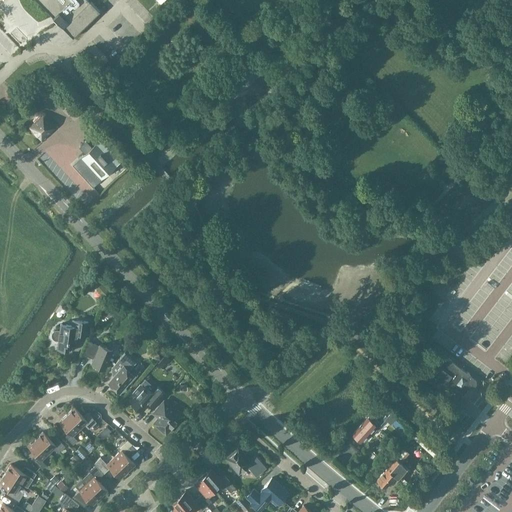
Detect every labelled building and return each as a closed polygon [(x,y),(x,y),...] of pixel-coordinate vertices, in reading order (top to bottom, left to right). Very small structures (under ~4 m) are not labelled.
[(36,0),(56,21),(58,22),(73,37),(100,11),(88,0),(36,0)] [(137,3),(131,8),(136,15),(142,10),(137,3)] [(99,38),(93,44),(104,54),(110,48),(99,38)] [(41,140),(55,127),(41,112),(33,120),(34,122),(29,127),(41,140)] [(85,153),(72,164),(93,186),(122,160),(102,137),(91,146),(85,140),(78,146),(85,153)] [(84,289),(93,290),(94,282),(85,281),(84,289)] [(95,289),(102,293),(105,286),(98,283),(95,289)] [(51,334),(51,335),(51,336),(52,336),(52,337),(52,338),(53,338),(53,339),(58,340),(57,348),(72,350),(72,344),(75,345),(77,333),(86,334),(88,321),(78,320),(77,326),(60,324),(59,330),(55,330),(54,330),(53,330),(53,331),(52,332),(52,333),(52,334),(51,334)] [(104,369),(112,350),(100,345),(99,345),(88,341),(83,354),(94,359),(92,364),(104,369)] [(129,370),(136,362),(124,352),(111,368),(117,372),(108,383),(113,387),(113,389),(116,392),(118,391),(119,392),(120,391),(122,392),(125,388),(125,386),(134,375),(129,370)] [(473,390),(478,384),(477,380),(470,374),(471,373),(468,371),(467,372),(443,354),(438,361),(434,358),(430,363),(427,361),(418,373),(435,385),(440,384),(446,377),(447,378),(446,380),(447,385),(459,394),(464,393),(469,386),(473,390)] [(165,355),(160,361),(166,366),(171,361),(165,355)] [(145,385),(144,386),(140,383),(132,393),(135,396),(130,402),(141,411),(151,400),(156,404),(166,394),(157,387),(153,392),(145,385)] [(175,424),(183,415),(175,408),(174,410),(163,401),(154,412),(159,417),(154,423),(165,433),(174,423),(175,424)] [(382,401),(374,409),(378,413),(386,405),(382,401)] [(96,422),(88,413),(84,417),(74,407),(66,414),(80,428),(84,424),(88,428),(90,428),(96,422)] [(369,417),(353,434),(361,441),(373,428),(375,430),(386,418),(391,423),(397,417),(391,411),(387,415),(386,414),(380,421),(375,416),(372,414),(369,417)] [(72,435),(80,428),(66,414),(59,421),(67,430),(63,434),(64,435),(73,444),(77,440),(72,435)] [(418,429),(412,436),(422,446),(428,439),(418,429)] [(35,438),(49,453),(53,449),(58,453),(65,446),(56,437),(52,441),(42,431),(35,438)] [(41,460),(49,453),(35,438),(27,445),(37,456),(33,460),(41,469),(46,465),(41,460)] [(121,449),(114,457),(127,471),(135,464),(127,456),(130,453),(132,455),(137,450),(132,445),(124,452),(121,449)] [(80,446),(75,451),(83,459),(87,454),(80,446)] [(265,467),(255,455),(249,460),(238,447),(226,458),(238,473),(247,465),(256,476),(265,467)] [(399,460),(406,453),(401,448),(394,455),(399,460)] [(76,454),(71,458),(76,464),(81,459),(76,454)] [(120,478),(127,471),(114,457),(107,463),(100,457),(94,463),(104,473),(110,467),(120,478)] [(404,465),(398,460),(396,458),(377,479),(386,486),(395,475),(401,479),(410,469),(405,465),(404,465)] [(22,471),(10,464),(5,473),(21,483),(27,487),(35,473),(25,467),(22,471)] [(97,479),(103,474),(95,465),(89,471),(82,479),(86,483),(100,497),(107,490),(97,479)] [(224,474),(219,478),(211,468),(203,475),(214,489),(219,485),(225,490),(227,488),(230,492),(235,488),(224,474)] [(173,484),(179,479),(173,471),(167,475),(173,484)] [(19,488),(21,483),(5,473),(0,480),(0,482),(11,489),(8,494),(18,501),(21,496),(23,493),(19,488)] [(206,495),(214,489),(203,475),(194,482),(203,492),(199,496),(207,506),(212,501),(206,495)] [(260,511),(272,498),(278,503),(289,491),(272,476),(261,488),(262,489),(259,491),(254,487),(246,496),(251,501),(250,502),(260,511)] [(57,485),(63,491),(67,486),(61,481),(57,485)] [(92,505),(100,497),(86,483),(78,490),(92,505)] [(52,490),(51,491),(60,496),(63,491),(60,489),(55,485),(52,490)] [(202,510),(207,506),(199,496),(194,500),(185,490),(177,497),(189,510),(190,511),(194,511),(200,508),(202,510)] [(73,511),(79,504),(64,492),(59,500),(64,508),(61,511),(73,511)] [(235,500),(244,511),(251,505),(242,495),(235,500)] [(175,511),(186,511),(189,510),(177,497),(169,504),(175,511)] [(26,500),(23,505),(29,509),(34,511),(37,511),(40,509),(26,500)] [(27,511),(18,506),(14,511),(3,503),(0,506),(0,511),(27,511)]
